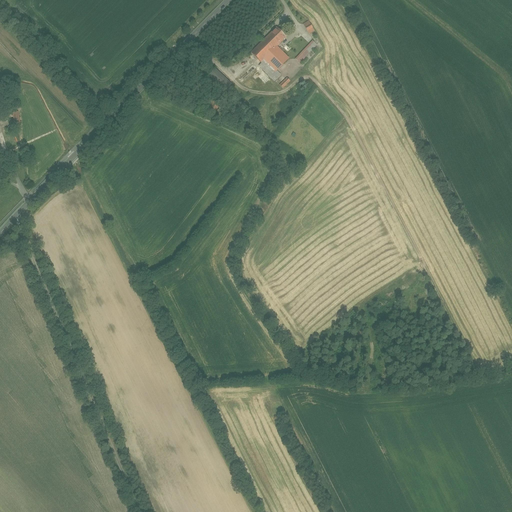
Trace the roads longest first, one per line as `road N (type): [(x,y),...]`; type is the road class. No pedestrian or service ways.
road 1 (tertiary): [(227,0),(0,232)]
road 2 (track): [(139,511),(13,218)]
